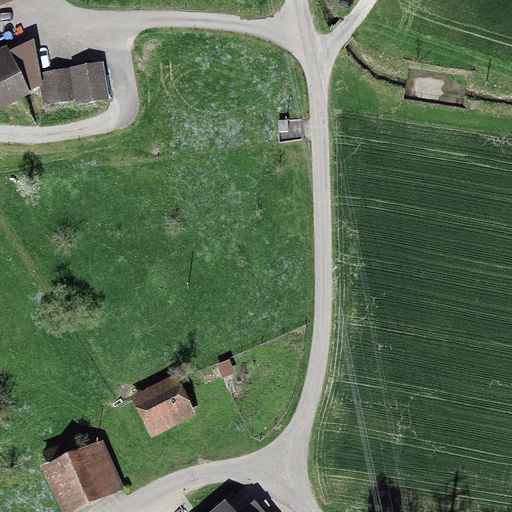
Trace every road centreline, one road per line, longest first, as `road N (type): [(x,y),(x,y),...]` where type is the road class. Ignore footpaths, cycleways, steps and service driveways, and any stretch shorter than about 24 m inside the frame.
road 1 (unclassified): [(300,0),(318,104),(323,325),(315,381),(283,470)]
road 2 (track): [(306,27),(91,28),(59,16),(49,0)]
road 3 (track): [(0,131),(39,136),(96,128),(118,114),(117,27)]
road 4 (unclassified): [(283,470),(205,473),(118,511)]
